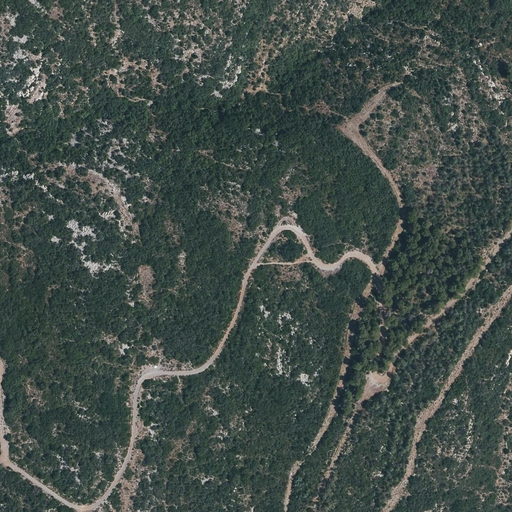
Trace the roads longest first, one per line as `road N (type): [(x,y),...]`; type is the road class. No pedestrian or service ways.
road 1 (track): [(0,461),(79,508),(93,507),(128,456),(139,382),(187,373),(214,356),(252,265),(286,227),(321,265),(332,268),(350,253),(371,266),(380,320),(371,368),(382,380),(511,229)]
road 2 (track): [(287,511),(295,467),(330,420),(361,297),(404,222),(388,175),(350,131)]
road 3 (track): [(317,511),(335,452),(374,377)]
